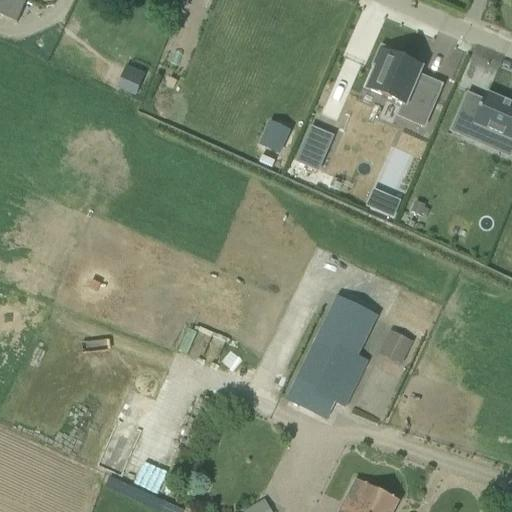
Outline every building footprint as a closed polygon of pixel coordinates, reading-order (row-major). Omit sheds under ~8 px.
[(3,0),(0,9),(0,14),(21,22),(29,0),(3,0)] [(423,70),(398,60),(400,57),(383,50),(375,68),(377,69),(368,91),(405,107),(400,118),(424,128),(440,91),(418,82),(423,70)] [(119,91),(136,98),(145,76),(129,69),(119,91)] [(478,145),(484,130),(511,142),(511,105),(487,95),(484,102),(468,95),(451,133),(478,145)] [(298,159),(295,164),(297,164),(318,174),(334,139),(311,129),(298,159)] [(271,173),(290,181),(297,164),(295,164),(298,159),(281,151),(271,173)] [(376,190),(368,208),(395,219),(403,201),(376,190)] [(411,214),(421,219),(425,208),(416,204),(411,214)] [(337,299),(329,316),(286,402),(327,422),(336,404),(345,409),(368,363),(358,359),(377,319),(339,300),(337,299)] [(382,354),(404,364),(414,346),(391,335),(382,354)] [(370,488),(359,508),(354,506),(350,511),(394,511),(399,503),(370,488)] [(270,511),(264,502),(245,511),(270,511)]
